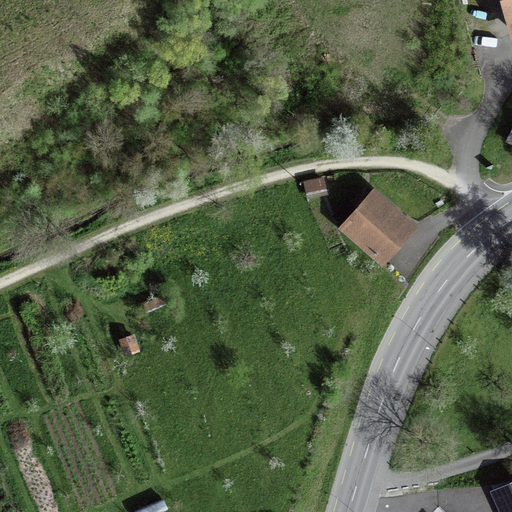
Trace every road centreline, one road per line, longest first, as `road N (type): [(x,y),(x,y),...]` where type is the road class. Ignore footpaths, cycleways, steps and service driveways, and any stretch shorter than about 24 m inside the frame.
road 1 (primary): [(348,511),(413,329),(459,263),(511,218)]
road 2 (track): [(275,174),(0,285)]
